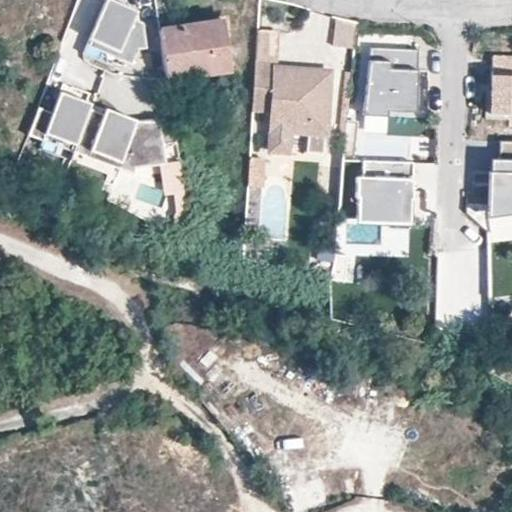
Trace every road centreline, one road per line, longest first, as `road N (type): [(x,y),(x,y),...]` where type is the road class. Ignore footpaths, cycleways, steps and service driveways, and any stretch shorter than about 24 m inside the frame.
road 1 (unclassified): [(0,237),(113,291),(143,320),(145,341),(140,382),(128,396),(0,429)]
road 2 (residential): [(455,3),(453,239)]
